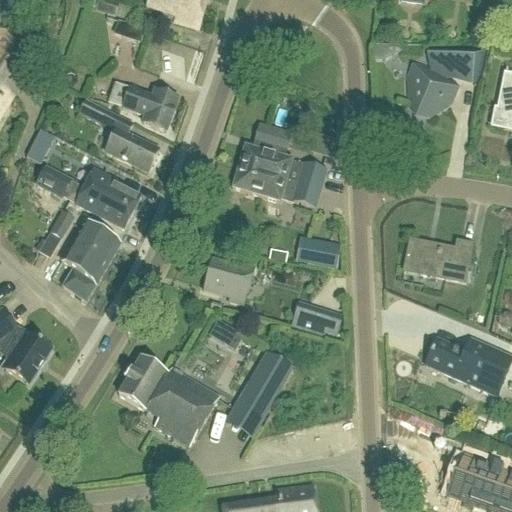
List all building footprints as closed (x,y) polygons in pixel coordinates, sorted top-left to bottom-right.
[(136,13),(100,0),(95,0),(91,12),(115,20),(108,40),(117,43),(124,24),(131,26),(136,13)] [(149,0),(146,10),(175,19),(173,23),(199,32),(208,0),(149,0)] [(34,53),(1,33),(0,34),(0,120),(14,99),(7,95),(34,53)] [(403,71),(403,49),(378,50),(378,72),(403,71)] [(482,53),(431,49),(430,69),(406,84),(407,108),(431,120),(452,106),(451,85),(471,90),(482,53)] [(511,73),(506,73),(497,113),(495,112),(492,130),(511,134),(511,73)] [(152,100),(116,87),(109,106),(145,120),(142,127),(166,135),(178,103),(154,94),(152,100)] [(132,127),(86,103),(78,119),(114,137),(105,154),(148,175),(159,154),(127,138),(132,127)] [(239,168),(321,192),(326,174),(303,167),(303,169),(292,165),(292,164),(283,161),(290,138),(259,129),(254,145),(256,146),(254,153),(244,150),(239,168)] [(65,169),(74,150),(46,137),(38,156),(65,169)] [(321,192),(239,168),(232,193),(279,207),(282,198),(294,202),(293,206),(315,212),(321,192)] [(124,234),(133,217),(85,191),(84,192),(44,171),(36,188),(64,202),(64,201),(76,208),(124,234)] [(85,191),(133,217),(141,201),(125,193),(126,191),(94,174),(85,191)] [(73,222),(62,215),(49,237),(61,243),(73,222)] [(119,249),(82,227),(60,265),(72,274),(62,291),(85,308),(119,249)] [(456,254),(410,244),(404,275),(465,287),(473,249),(458,246),(456,254)] [(301,269),(304,261),(276,254),(273,262),(301,269)] [(230,268),(211,263),(202,294),(229,301),(228,304),(244,308),(254,272),(231,265),(230,268)] [(330,317),(299,305),(290,329),(322,340),(330,317)] [(10,333),(0,319),(0,343),(1,342),(14,351),(15,350),(19,353),(5,374),(28,389),(52,354),(25,336),(24,336),(14,329),(10,333)] [(238,366),(251,342),(221,326),(208,350),(238,366)] [(511,362),(470,344),(470,345),(465,356),(436,343),(424,370),(425,370),(426,368),(440,374),(439,376),(465,388),(496,402),(501,388),(511,363),(511,362)] [(292,372),(268,358),(228,426),(252,440),(292,372)] [(167,379),(140,363),(118,399),(158,423),(154,430),(189,451),(219,401),(171,372),(167,379)] [(511,511),(511,474),(462,457),(446,502),(462,508),(461,511),(463,511),(472,511),(473,511),(474,511),(511,511)] [(258,505),(259,511),(317,511),(314,489),(276,494),(278,503),(258,505)]
